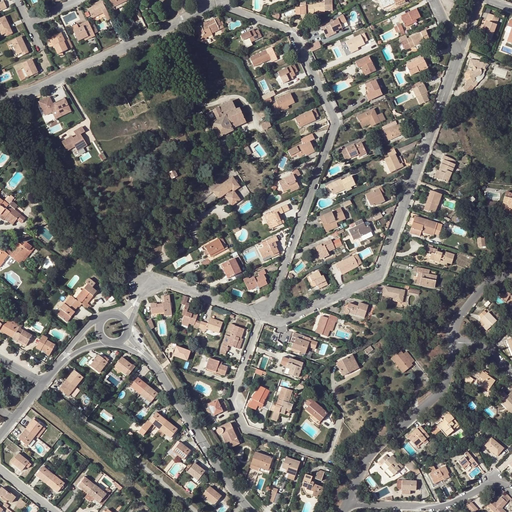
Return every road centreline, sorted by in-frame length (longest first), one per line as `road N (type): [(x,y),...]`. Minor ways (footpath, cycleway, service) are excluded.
road 1 (residential): [(217,3),(288,30),(335,118),(266,313)]
road 2 (residential): [(459,56),(379,276),(281,320),(266,313)]
road 3 (residential): [(266,313),(234,392),(247,429),(328,459),(340,421)]
road 4 (residential): [(453,342),(445,392),(363,463),(347,501)]
road 5 (residential): [(146,356),(253,511)]
road 6 (residential): [(161,29),(0,99)]
road 7 (residential): [(347,501),(437,506),(497,482),(511,490)]
road 8 (residential): [(266,313),(156,278),(137,298)]
